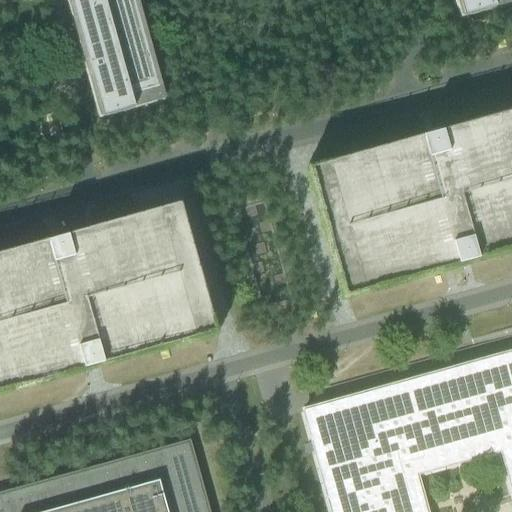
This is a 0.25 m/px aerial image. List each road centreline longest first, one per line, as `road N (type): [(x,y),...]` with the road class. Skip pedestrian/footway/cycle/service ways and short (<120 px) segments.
road 1 (unclassified): [(0,213),(511,73)]
road 2 (unclassified): [(0,435),(511,297)]
road 3 (unknown): [(55,267),(153,251),(167,261),(176,315)]
